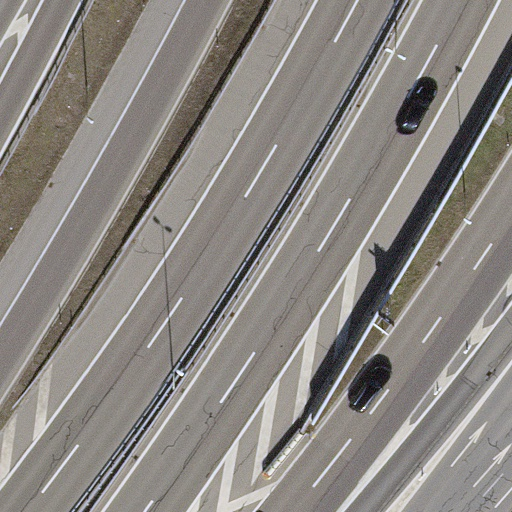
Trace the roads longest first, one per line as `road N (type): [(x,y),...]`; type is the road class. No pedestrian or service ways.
road 1 (motorway): [(355,0),(154,335),(24,511)]
road 2 (motorway): [(148,511),(334,231),(463,0)]
road 3 (motorway): [(204,0),(0,360)]
road 4 (motorway): [(292,511),(511,213)]
road 5 (motorway): [(358,511),(511,319)]
